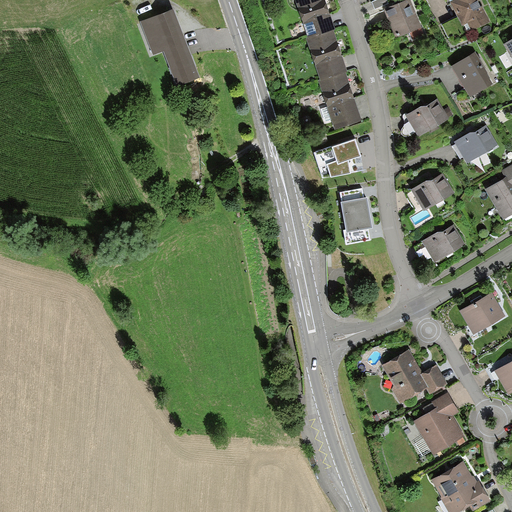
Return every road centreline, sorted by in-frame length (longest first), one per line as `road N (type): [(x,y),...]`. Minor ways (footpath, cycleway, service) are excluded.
road 1 (secondary): [(316,345),(269,133),(227,0)]
road 2 (residential): [(414,303),(390,237),(378,114),(346,0)]
road 3 (track): [(269,133),(185,193),(123,221),(73,225),(0,215)]
road 4 (secondary): [(368,511),(316,345)]
road 5 (residential): [(491,420),(414,303)]
